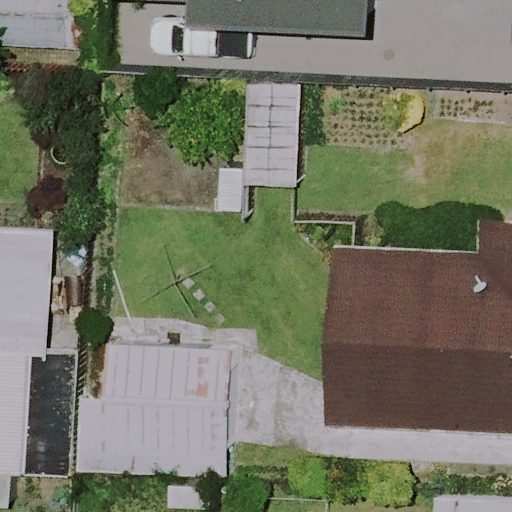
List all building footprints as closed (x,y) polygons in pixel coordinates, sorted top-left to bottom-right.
[(97,0),(0,0),(0,44),(95,49),(97,0)] [(511,0),(189,0),(189,16),(375,26),(376,0),(511,0)] [(304,84),(251,79),(240,182),(293,187),(304,84)] [(511,223),(483,222),(481,249),(334,241),(324,422),(511,432),(511,223)] [(51,228),(0,225),(0,467),(28,469),(33,348),(46,348),(51,228)] [(228,348),(90,339),(83,445),(221,454),(228,348)] [(434,511),(511,511),(511,496),(436,494),(434,511)]
